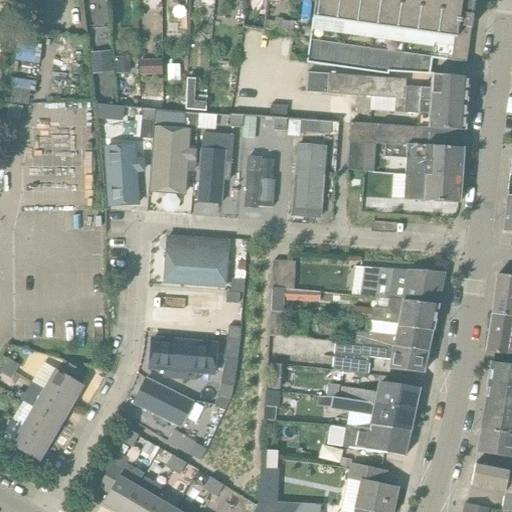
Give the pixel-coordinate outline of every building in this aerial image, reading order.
[(267,0),(265,15),(262,15),(259,31),(293,36),(295,24),(283,22),(283,20),(275,19),(277,4),(281,5),(281,0),(267,0)] [(433,75),(433,74),(430,74),(432,59),(466,63),(475,0),(315,0),(307,65),(389,75),(389,73),(433,75)] [(433,74),(433,75),(432,90),(420,89),(420,87),(406,86),(406,80),(307,73),(306,94),(370,98),(466,105),(467,78),(457,77),(457,76),(433,74)] [(185,111),(205,113),(206,97),(194,96),(195,80),(187,80),(185,104),(185,111)] [(417,129),(463,131),(464,131),(466,105),(370,98),(369,112),(403,114),(403,115),(418,116),(417,129)] [(275,119),(285,120),(287,107),(271,106),(270,118),(275,119)] [(95,121),(122,123),(123,111),(94,109),(95,121)] [(142,122),(155,123),(155,113),(142,112),(142,122)] [(197,128),(198,115),(187,114),(186,127),(197,128)] [(243,117),(230,116),(230,128),(242,129),(243,117)] [(242,137),(255,138),(257,118),(243,117),(242,129),(242,137)] [(287,120),(285,120),(275,119),(274,131),(286,132),(287,120)] [(300,133),(331,135),(332,123),(301,121),(300,133)] [(351,126),(349,144),(375,146),(385,145),(463,150),(463,131),(417,129),(351,126)] [(150,195),(185,197),(187,164),(197,165),(198,150),(187,149),(189,130),(154,128),(150,195)] [(375,146),(349,144),(348,171),(360,172),(365,173),(373,174),(375,146)] [(296,145),(288,218),(318,221),(325,147),(296,145)] [(405,175),(461,178),(463,150),(385,145),(384,159),(405,160),(405,175)] [(135,148),(115,149),(116,182),(118,209),(138,208),(135,148)] [(201,200),(227,202),(230,162),(210,160),(204,160),(201,200)] [(241,207),(267,209),(270,169),(244,167),(241,207)] [(404,201),(459,204),(461,178),(405,175),(404,201)] [(161,286),(223,291),(225,260),(163,255),(161,286)] [(272,290),(293,291),(295,263),(273,262),(272,290)] [(360,298),(389,300),(438,304),(444,274),(365,268),(360,298)] [(511,277),(498,275),(492,315),(511,317),(511,277)] [(241,294),(242,281),(232,280),(231,293),(241,294)] [(282,301),(319,304),(320,293),(293,291),(272,290),(270,312),(281,313),(282,301)] [(194,312),(220,313),(221,296),(153,293),(152,310),(177,312),(176,327),(193,328),(194,312)] [(231,293),(230,309),(242,310),(243,294),(241,294),(231,293)] [(371,317),(370,321),(432,330),(438,304),(389,300),(386,310),(372,308),(371,317)] [(269,337),(280,338),(281,313),(270,312),(269,337)] [(486,353),(511,356),(511,317),(492,315),(486,353)] [(368,345),(428,352),(432,330),(370,321),(368,345)] [(227,340),(239,341),(239,328),(227,328),(227,340)] [(214,343),(149,339),(147,370),(212,374),(214,343)] [(239,341),(227,340),(224,360),(236,361),(239,341)] [(389,361),(387,370),(423,375),(428,352),(368,345),(361,345),(337,343),(333,372),(367,376),(369,358),(389,361)] [(2,366),(13,372),(18,366),(6,359),(2,366)] [(44,389),(72,406),(83,387),(79,385),(85,374),(64,362),(58,372),(55,371),(44,389)] [(489,383),(511,386),(511,366),(492,364),(489,383)] [(269,390),(279,391),(282,366),(271,365),(269,390)] [(0,373),(9,379),(13,372),(2,366),(0,370),(0,373)] [(184,420),(193,402),(143,377),(134,395),(143,399),(138,408),(159,418),(163,410),(184,420)] [(336,399),(414,412),(419,390),(378,383),(376,394),(339,387),(336,399)] [(481,430),(511,434),(511,386),(489,383),(481,430)] [(219,398),(231,400),(232,387),(221,385),(219,398)] [(33,408),(61,424),(72,406),(44,389),(33,408)] [(372,431),(409,437),(414,412),(336,399),(317,398),(316,408),(374,415),(372,431)] [(22,427),(50,443),(61,424),(33,408),(22,427)] [(264,422),(272,423),(273,409),(265,408),(264,422)] [(50,443),(22,427),(11,447),(38,463),(50,443)] [(346,427),(343,448),(404,458),(409,437),(372,431),(346,427)] [(478,453),(511,459),(511,434),(481,430),(478,453)] [(201,462),(207,452),(206,451),(196,445),(196,444),(174,431),(168,443),(201,462)] [(125,443),(132,448),(138,437),(131,432),(125,443)] [(266,469),(277,470),(278,470),(279,452),(267,452),(266,469)] [(165,467),(172,472),(179,461),(172,456),(165,467)] [(172,472),(179,476),(186,465),(179,461),(172,472)] [(354,511),(392,511),(398,489),(384,486),(387,472),(376,470),(350,464),(346,480),(359,483),(353,511),(354,511)] [(505,493),(502,511),(511,511),(511,471),(509,471),(476,464),(475,464),(471,487),(505,493)] [(102,505),(113,511),(123,511),(137,489),(118,478),(121,473),(111,466),(98,488),(108,494),(102,505)] [(203,490),(210,494),(216,483),(209,478),(203,490)] [(210,494),(216,498),(223,487),(216,483),(210,494)] [(123,511),(148,511),(156,500),(137,489),(123,511)] [(148,511),(173,511),(174,511),(156,500),(148,511)] [(276,503),(259,503),(253,511),(295,511),(299,505),(300,505),(276,503)]
